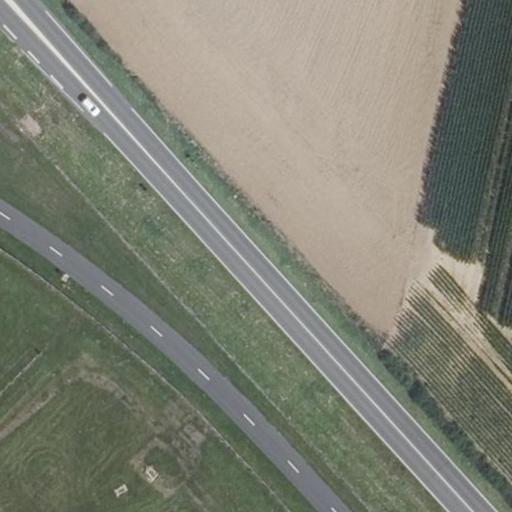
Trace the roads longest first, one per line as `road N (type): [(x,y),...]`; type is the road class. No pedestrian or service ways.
road 1 (primary): [(477,511),(170,174)]
road 2 (primary): [(0,8),(170,174)]
road 3 (primary): [(170,174),(24,0)]
